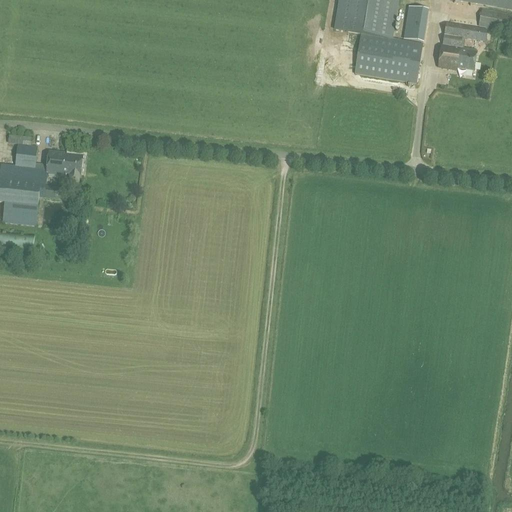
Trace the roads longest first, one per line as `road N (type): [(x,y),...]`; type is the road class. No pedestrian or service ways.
road 1 (unknown): [(0,438),(224,464),(246,459),(259,437),(286,156)]
road 2 (unclassified): [(511,180),(0,123)]
